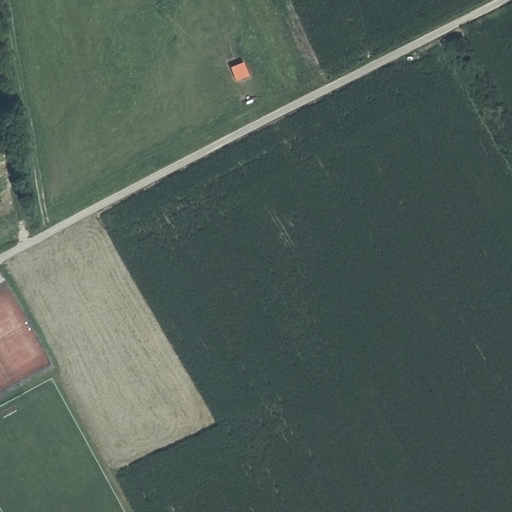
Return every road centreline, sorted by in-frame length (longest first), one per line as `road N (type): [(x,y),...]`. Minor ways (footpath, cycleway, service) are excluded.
road 1 (track): [(502,0),(0,259)]
road 2 (track): [(48,234),(8,0)]
road 3 (track): [(0,116),(27,244)]
